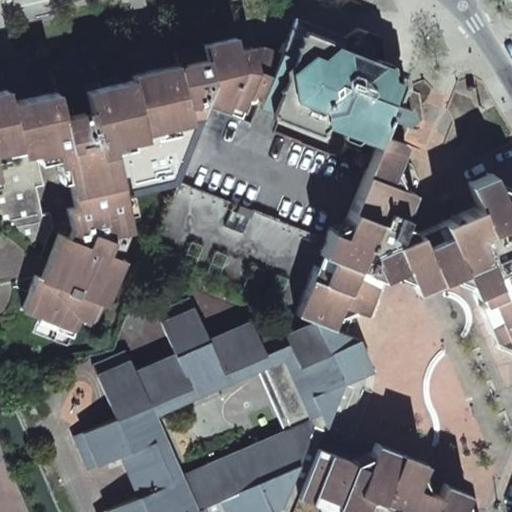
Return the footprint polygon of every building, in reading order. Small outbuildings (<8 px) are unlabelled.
[(261,94),(249,122),(274,132),(280,114),(316,128),(329,118),(342,124),(345,146),(333,155),(366,168),(380,133),(401,142),(406,127),(405,119),(412,114),(408,113),(407,107),(403,106),(401,98),(394,94),(399,82),(398,73),(390,70),(389,62),(381,58),(378,35),(355,26),(335,40),(335,45),(310,35),(281,42),(277,52),(261,94)] [(106,303),(123,258),(113,254),(115,250),(118,249),(126,229),(131,228),(124,196),(176,184),(209,101),(225,107),(228,101),(241,106),(247,89),(254,91),(261,94),(277,52),(268,49),(260,46),(251,48),(250,46),(236,49),(233,36),(200,43),(172,50),(176,63),(137,72),(129,74),(130,78),(98,86),(93,67),(51,77),(54,91),(46,93),(27,97),(8,101),(18,144),(19,152),(33,149),(36,161),(37,161),(54,156),(56,162),(63,161),(73,207),(66,208),(70,227),(77,226),(72,239),(58,233),(40,277),(34,274),(21,308),(74,329),(78,318),(92,323),(101,301),(106,303)] [(0,88),(0,148),(18,144),(8,101),(5,88),(0,88)] [(476,206),(412,234),(408,226),(401,223),(413,192),(389,182),(405,143),(401,142),(380,133),(366,168),(340,233),(328,228),(295,314),(314,321),(344,333),(353,309),(366,314),(380,277),(392,272),(403,267),(414,291),(461,270),(472,294),(476,292),(482,303),(476,305),(492,342),(505,336),(511,353),(511,189),(500,195),(490,172),(465,182),(476,206)] [(174,354),(133,372),(124,352),(91,366),(114,418),(72,435),(87,469),(119,454),(138,496),(100,511),(289,511),(296,496),(315,447),(340,382),(371,369),(357,338),(344,333),(314,321),(285,334),(283,330),(257,341),(249,321),(206,340),(188,299),(155,313),(174,354)] [(423,461),(373,442),(368,454),(417,473),(423,461)] [(336,455),(315,447),(296,496),(315,503),(333,510),(332,511),(458,511),(466,492),(441,482),(436,494),(413,485),(417,473),(368,454),(364,466),(336,455)]
